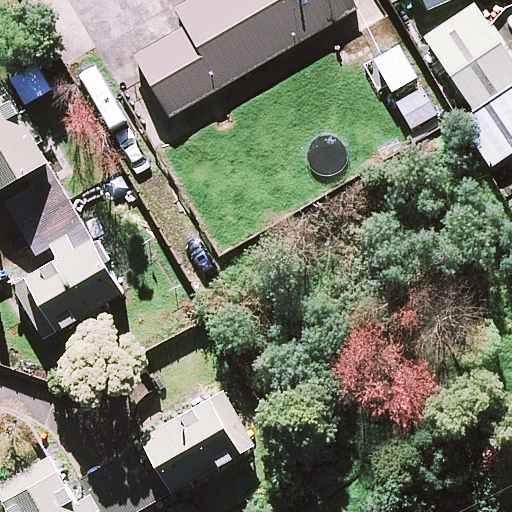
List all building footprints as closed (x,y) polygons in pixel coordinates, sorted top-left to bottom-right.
[(361,24),(349,0),(191,0),(173,10),(179,38),(136,60),(182,120),(361,24)] [(475,0),(415,0),(423,17),(475,0)] [(511,151),(511,82),(470,14),(423,48),(494,173),(511,151)] [(420,85),(393,105),(414,135),(442,114),(420,85)] [(0,195),(46,165),(0,91),(0,195)] [(41,346),(121,294),(46,165),(0,195),(0,211),(34,263),(8,277),(41,346)] [(132,511),(236,453),(211,400),(69,481),(55,460),(1,491),(12,511),(132,511)]
